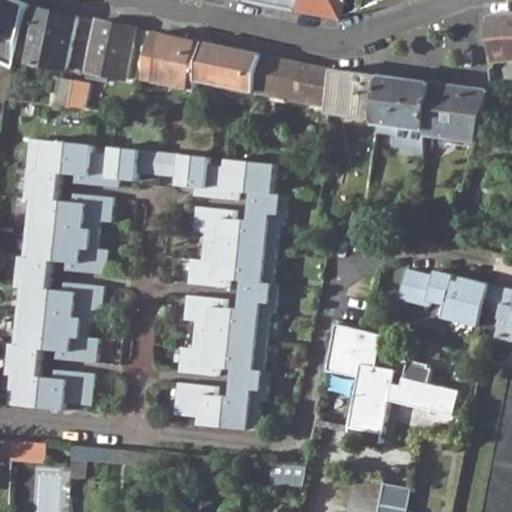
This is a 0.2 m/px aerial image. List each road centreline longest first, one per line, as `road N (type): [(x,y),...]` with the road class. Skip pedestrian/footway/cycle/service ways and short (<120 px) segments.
road 1 (residential): [(501,265),(345,245),(300,448),(134,430)]
road 2 (residential): [(125,0),(334,46),(466,0)]
road 3 (residential): [(156,200),(134,430)]
road 4 (residential): [(134,430),(0,419)]
